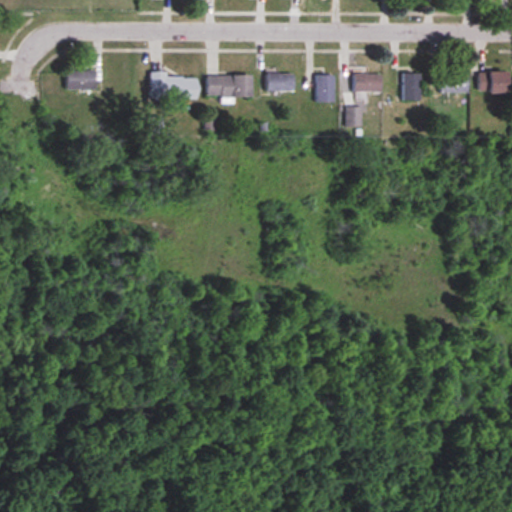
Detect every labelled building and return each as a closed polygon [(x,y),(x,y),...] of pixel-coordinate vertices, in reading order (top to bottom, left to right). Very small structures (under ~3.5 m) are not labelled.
[(68,90),(98,90),(98,71),(68,71),(68,90)] [(151,72),(151,99),(199,99),(199,77),(167,77),(167,72),(151,72)] [(510,95),(510,73),(477,73),(477,95),(510,95)] [(252,74),(207,74),(207,97),(252,97),(252,74)] [(266,92),(294,92),(294,74),(266,74),(266,92)] [(419,74),(402,74),(402,102),(419,102),(419,74)] [(334,75),(316,75),(316,103),(334,103),(334,75)] [(381,75),(353,75),(353,93),(381,93),(381,75)] [(440,94),(468,94),(468,75),(440,75),(440,94)]
